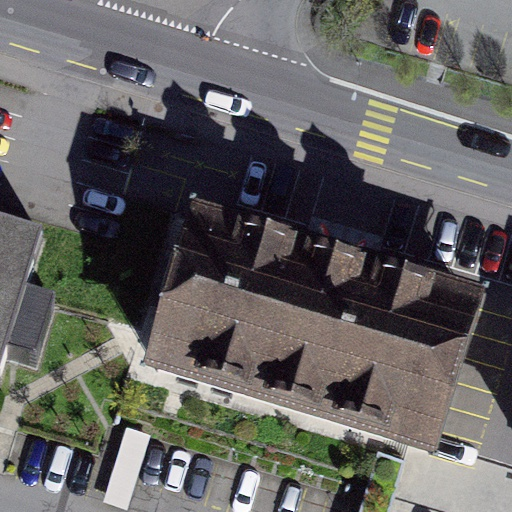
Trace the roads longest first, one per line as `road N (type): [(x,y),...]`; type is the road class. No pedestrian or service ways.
road 1 (secondary): [(511,170),(196,73)]
road 2 (secondary): [(196,73),(0,13)]
